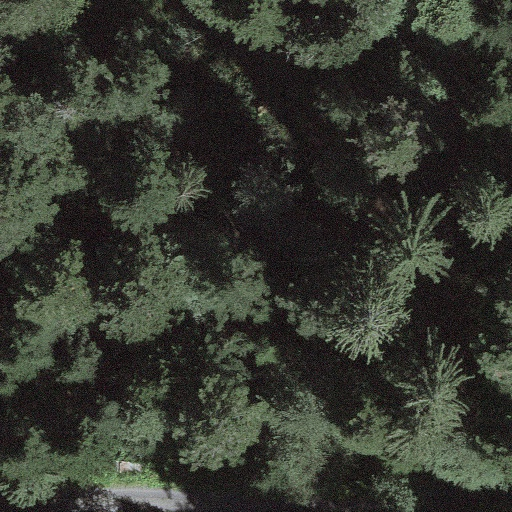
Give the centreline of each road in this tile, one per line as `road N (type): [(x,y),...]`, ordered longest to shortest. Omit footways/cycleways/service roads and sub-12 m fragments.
road 1 (track): [(20,511),(124,503),(293,511)]
road 2 (track): [(370,511),(511,487)]
